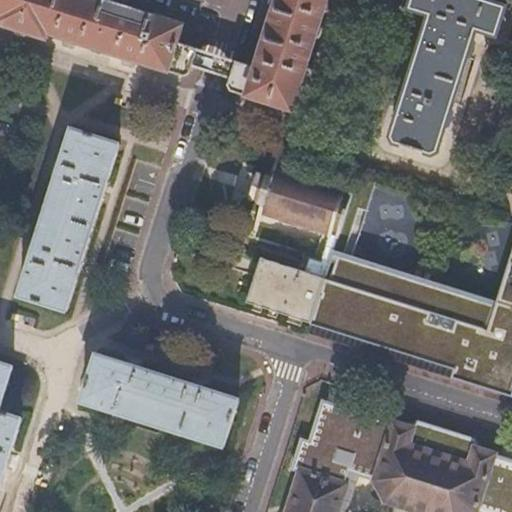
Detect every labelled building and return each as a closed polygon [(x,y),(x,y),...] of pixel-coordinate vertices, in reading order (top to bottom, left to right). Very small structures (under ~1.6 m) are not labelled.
[(192,74),(193,68),(200,50),(178,43),(181,35),(175,25),(96,0),(0,0),(0,19),(0,20),(0,25),(48,41),(49,36),(63,40),(62,42),(76,47),(77,44),(122,59),(121,61),(137,67),(138,64),(182,78),(192,74)] [(233,94),(235,95),(285,111),(295,107),(307,70),(309,71),(314,56),(312,55),(325,14),(327,15),(332,0),(278,0),(257,69),(237,62),(231,81),(229,85),(233,94)] [(497,39),(507,9),(478,0),(413,0),(410,11),(430,18),(393,136),(399,146),(431,157),(439,153),(478,32),(497,39)] [(217,76),(231,81),(237,62),(221,56),(200,50),(193,68),(217,76)] [(119,145),(72,130),(21,297),(66,310),(119,145)] [(337,251),(354,193),(352,192),(349,201),(345,199),(347,194),(274,170),(272,177),(268,176),(267,180),(258,177),(251,199),(261,203),(260,205),(263,207),(261,213),(333,236),(335,231),(339,232),(334,250),(337,251)] [(378,182),(359,177),(354,193),(337,251),(328,280),(314,325),(314,327),(311,335),(492,392),(501,364),(511,367),(511,256),(498,303),(355,257),(378,182)] [(248,304),(314,325),(328,280),(326,280),(262,259),(248,304)] [(85,370),(80,386),(87,388),(83,401),(225,447),(240,398),(98,353),(92,371),(85,370)] [(0,361),(0,490),(23,418),(1,411),(15,367),(0,361)] [(511,367),(501,364),(492,392),(511,398),(511,367)] [(511,511),(511,460),(478,450),(479,445),(477,441),(420,422),(413,424),(412,429),(323,401),(310,441),(302,439),(292,469),(300,472),(287,511),(338,511),(351,473),(376,481),(385,500),(422,511),(511,511)]
